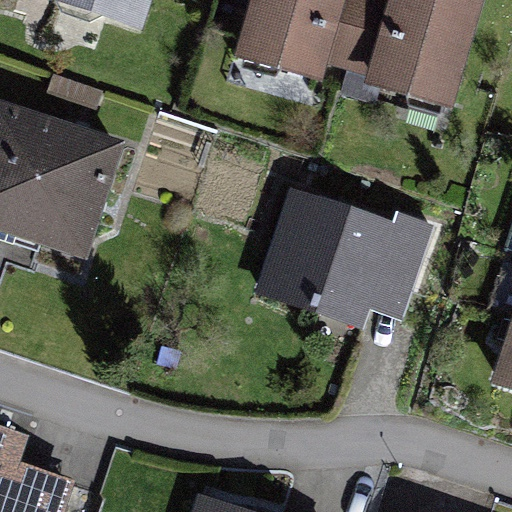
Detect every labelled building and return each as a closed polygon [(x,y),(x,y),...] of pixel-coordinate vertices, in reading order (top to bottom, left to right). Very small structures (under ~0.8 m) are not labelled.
[(175,0),(38,0),(33,21),(160,55),(175,0)] [(346,0),(257,0),(239,78),(323,98),(346,0)] [(497,6),(475,0),(400,0),(374,95),(465,120),(497,6)] [(0,106),(0,226),(104,256),(136,145),(0,106)] [(260,306),(404,348),(433,252),(289,209),(260,306)] [(33,452),(0,441),(0,511),(73,511),(77,502),(22,485),(33,452)] [(231,511),(196,500),(192,511),(231,511)]
